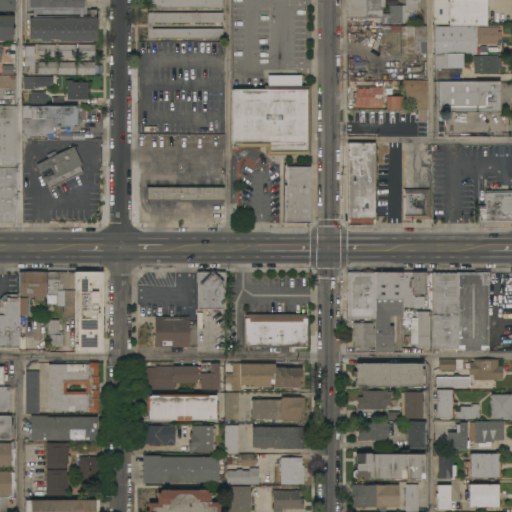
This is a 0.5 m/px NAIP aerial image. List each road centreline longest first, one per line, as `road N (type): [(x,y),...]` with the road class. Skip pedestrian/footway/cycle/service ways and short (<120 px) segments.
road 1 (tertiary): [(328,511),(328,0)]
road 2 (residential): [(120,511),(120,248)]
road 3 (residential): [(120,248),(118,0)]
